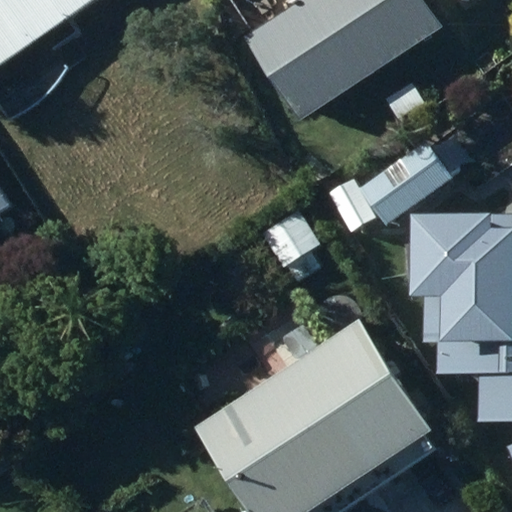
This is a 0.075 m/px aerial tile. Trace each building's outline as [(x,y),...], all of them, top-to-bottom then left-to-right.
[(0,0),(0,90),(124,0),(133,0),(136,4),(141,0),(0,0)] [(279,0),(262,13),(279,37),(266,46),(324,130),(462,35),(437,0),(311,0),(319,11),(308,19),(295,0),(279,0)] [(422,85),(396,102),(410,124),(436,107),(422,85)] [(0,172),(0,230),(27,212),(0,172)] [(331,199),(353,226),(379,204),(356,178),(331,199)] [(312,216),(275,241),(298,274),(334,250),(312,216)] [(511,256),(464,258),(468,378),(506,376),(507,435),(511,434),(511,256)] [(379,331),(220,439),(269,511),(375,511),(456,458),(449,448),(455,443),(379,331)]
